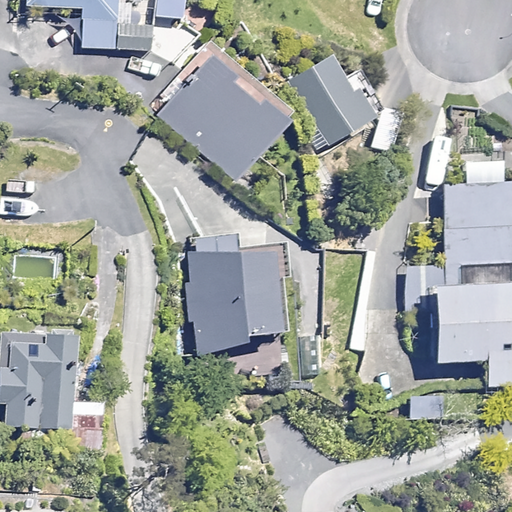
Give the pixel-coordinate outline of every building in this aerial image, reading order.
[(104,0),(3,0),(1,28),(102,37),(104,0)] [(177,0),(148,0),(148,17),(176,18),(177,0)] [(316,43),(264,78),(310,144),(361,109),(316,43)] [(193,56),(146,120),(233,185),(280,122),(193,56)] [(421,396),(454,394),(511,390),(511,180),(437,185),(443,289),(415,291),(421,396)] [(195,353),(219,350),(238,347),(238,340),(279,334),(271,279),(279,278),(275,246),(182,260),(195,353)] [(62,335),(0,341),(0,445),(72,438),(62,335)]
